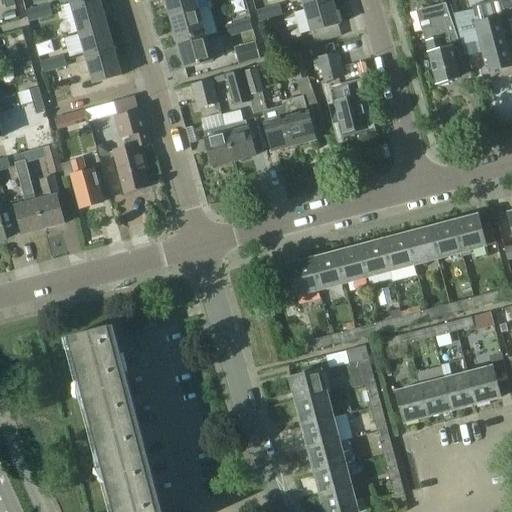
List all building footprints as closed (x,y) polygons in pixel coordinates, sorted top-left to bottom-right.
[(16,6),(13,0),(3,0),(6,9),(16,6)] [(166,0),(171,17),(199,9),(196,0),(166,0)] [(315,0),(304,3),(312,32),(340,24),(333,1),(317,6),(315,0)] [(511,30),(501,0),(472,8),(476,23),(474,24),(479,41),(484,59),(487,58),(490,72),(511,66),(504,36),(511,33),(511,30)] [(511,0),(501,0),(505,10),(511,7),(511,0)] [(82,1),(72,4),(80,32),(107,24),(101,1),(84,6),(82,1)] [(431,28),(423,30),(427,42),(430,54),(429,54),(436,83),(440,82),(442,84),(448,83),(449,80),(460,77),(453,48),(452,44),(458,42),(454,32),(451,22),(446,8),(445,4),(426,8),(431,28)] [(50,5),(36,9),(38,14),(42,13),(43,18),(53,15),(51,10),(50,5)] [(281,5),(267,9),(269,14),(272,13),(274,18),(284,15),(282,10),(281,5)] [(36,9),(27,11),(28,16),(29,21),(43,18),(42,13),(38,14),(36,9)] [(196,40),(207,37),(199,9),(171,17),(178,40),(195,35),(196,40)] [(267,9),(257,12),(259,17),(260,22),(274,18),(272,13),(269,14),(267,9)] [(250,19),(237,23),(238,28),(242,27),(243,32),(253,29),(252,24),(250,19)] [(237,23),(227,26),(228,31),(229,36),(243,32),(242,27),(238,28),(237,23)] [(80,32),(86,55),(97,52),(98,57),(115,52),(107,24),(80,32)] [(195,35),(178,40),(186,68),(213,60),(207,37),(196,40),(195,35)] [(20,56),(29,54),(26,41),(16,44),(20,56)] [(238,64),(260,58),(256,43),(234,49),(238,64)] [(97,52),(86,55),(94,83),(122,76),(115,52),(98,57),(97,52)] [(301,53),(290,57),(291,61),(297,80),(308,77),(302,58),(301,53)] [(343,77),(341,67),(338,53),(314,59),(317,70),(323,68),(326,81),(331,80),(343,77)] [(33,66),(29,54),(20,56),(23,69),(33,66)] [(64,56),(51,60),(52,65),(56,64),(57,69),(67,66),(66,61),(64,56)] [(51,60),(41,63),(42,68),(44,73),(57,69),(56,64),(52,65),(51,60)] [(251,95),(261,92),(263,92),(257,69),(244,72),(250,95),(251,95)] [(250,101),(242,72),(228,76),(236,105),(250,101)] [(212,80),(192,86),(196,98),(199,110),(219,104),(216,92),(212,80)] [(356,85),(346,87),(343,88),(344,92),(335,94),(334,94),(337,103),(336,104),(327,106),(331,123),(340,120),(343,132),(367,126),(357,89),(356,85)] [(29,90),(33,103),(42,100),(39,88),(29,90)] [(261,92),(251,95),(255,112),(266,109),(261,92)] [(293,99),(283,102),(284,106),(294,145),(316,139),(308,112),(306,105),(304,96),(293,99)] [(42,100),(33,103),(36,115),(46,112),(42,100)] [(294,145),(284,106),(263,111),(266,122),(266,123),(273,150),(294,145)] [(128,148),(115,152),(117,161),(125,192),(129,191),(129,194),(138,191),(137,189),(146,187),(149,186),(145,170),(148,169),(142,145),(152,143),(143,111),(139,112),(119,117),(128,148)] [(243,121),(225,125),(235,161),(256,155),(249,127),(248,127),(246,121),(243,122),(243,121)] [(235,161),(225,124),(224,125),(225,125),(217,127),(217,126),(216,127),(216,128),(204,131),(206,138),(213,166),(235,161)] [(56,144),(44,148),(51,174),(62,171),(64,171),(62,164),(56,144)] [(71,162),(62,164),(64,171),(62,171),(64,178),(73,176),(82,209),(103,203),(94,170),(86,172),(82,159),(71,162)] [(26,203),(15,206),(23,235),(44,229),(35,196),(32,185),(29,174),(26,161),(16,164),(19,176),(22,188),(25,199),(26,203)] [(35,196),(44,229),(65,224),(58,196),(60,195),(55,177),(41,181),(44,194),(35,196)] [(478,216),(454,222),(462,253),(486,247),(481,226),(478,216)] [(454,222),(430,229),(437,260),(462,253),(454,222)] [(414,266),(437,260),(430,229),(406,235),(414,266)] [(382,241),(390,272),(393,282),(417,276),(414,266),(406,235),(382,241)] [(361,257),(367,279),(390,272),(382,241),(358,248),(361,257)] [(343,285),(367,279),(361,257),(358,248),(335,254),(343,285)] [(319,291),(343,285),(335,254),(311,260),(319,291)] [(311,260),(287,267),(290,276),(295,297),(295,298),(319,291),(311,260)] [(497,292),(480,297),(483,306),(500,302),(497,292)] [(474,298),(457,303),(459,312),(476,308),(474,298)] [(451,304),(433,309),(436,319),(454,314),(451,304)] [(427,310),(409,315),(412,325),(429,320),(427,310)] [(403,317),(386,321),(389,331),(406,327),(403,317)] [(472,317),(455,322),(457,332),(474,327),(472,317)] [(380,323),(362,328),(365,337),(383,333),(380,323)] [(448,323),(431,328),(433,338),(451,334),(448,323)] [(157,511),(155,503),(109,328),(69,339),(114,511),(157,511)] [(356,329),(338,334),(341,344),(358,339),(356,329)] [(425,330),(407,334),(410,344),(427,340),(425,330)] [(332,335),(315,340),(317,350),(334,345),(332,335)] [(401,336),(384,341),(386,351),(404,346),(401,336)] [(366,346),(346,351),(349,364),(349,365),(359,362),(364,378),(374,376),(369,359),(366,346)] [(493,367),(468,373),(477,405),(501,398),(493,367)] [(296,403),(328,395),(321,370),(290,379),(296,403)] [(445,380),(453,411),(477,405),(468,373),(445,380)] [(445,380),(421,386),(429,417),(453,411),(445,380)] [(375,382),(365,385),(370,402),(380,399),(375,382)] [(429,417),(421,386),(397,392),(405,424),(429,417)] [(303,427),(334,419),(328,395),(296,403),(303,427)] [(381,405),(371,408),(376,426),(386,423),(381,405)] [(341,443),(334,419),(303,427),(309,451),(341,443)] [(383,449),(392,447),(387,429),(378,432),(383,449)] [(316,475),(347,466),(341,443),(309,451),(316,475)] [(399,470),(394,453),(384,456),(389,473),(399,470)] [(322,498),(353,490),(347,466),(316,475),(322,498)] [(405,494),(400,477),(391,479),(395,497),(405,494)] [(353,490),(322,498),(325,511),(365,511),(366,511),(363,500),(357,501),(353,490)]
